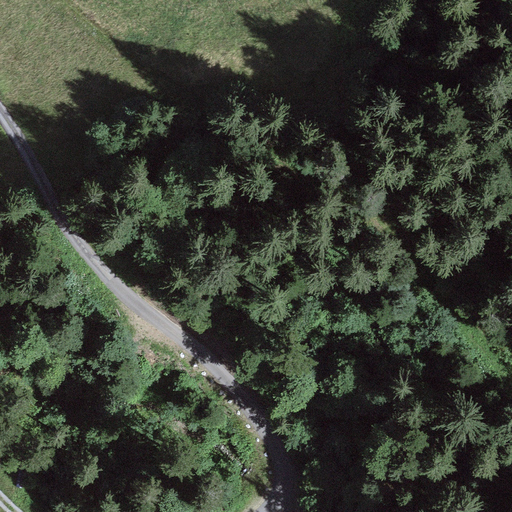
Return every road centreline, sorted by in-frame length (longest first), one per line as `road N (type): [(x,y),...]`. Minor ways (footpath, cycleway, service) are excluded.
road 1 (track): [(51,0),(302,183),(511,369)]
road 2 (unclassified): [(257,511),(272,484),(260,433),(77,241),(0,111)]
